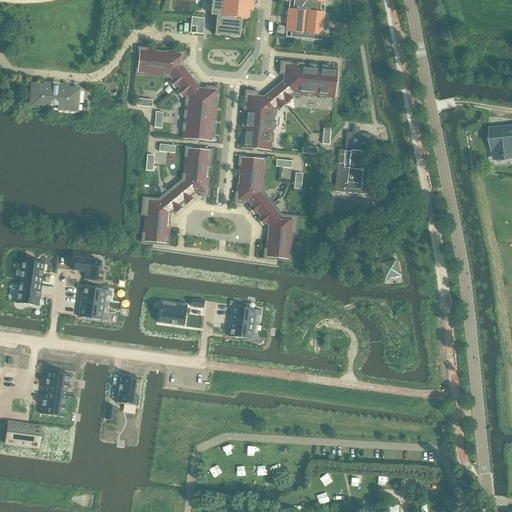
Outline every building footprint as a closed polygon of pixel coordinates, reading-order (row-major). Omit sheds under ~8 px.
[(239,38),(241,19),(247,20),(248,10),(247,10),(247,0),(217,0),(214,36),(224,37),(229,37),(239,38)] [(317,34),(321,35),(322,28),(324,28),(325,22),(322,21),(323,13),(319,13),(320,3),(324,3),(324,0),(290,0),(293,0),(292,10),(291,10),(288,10),(287,18),(285,18),(284,24),(287,24),(286,31),(290,32),(289,38),(316,40),(317,34)] [(202,35),(203,25),(204,19),(191,18),(190,33),(202,35)] [(147,49),(138,48),(135,76),(145,76),(145,75),(163,76),(162,78),(171,79),(185,97),(184,106),(186,106),(186,112),(184,112),(183,119),(185,119),(184,125),(182,125),(182,132),(184,132),(183,139),(211,142),(212,135),(214,135),(215,128),(213,128),(213,122),(215,122),(216,115),(214,115),(214,109),(216,109),(217,102),(215,102),(216,95),(218,95),(218,88),(206,87),(206,89),(200,89),(181,66),(182,61),(184,61),(185,53),(174,52),(174,54),(147,51),(147,49)] [(291,64),(280,62),(279,75),(283,75),(283,81),(263,97),(257,97),(257,93),(245,91),(244,103),(246,103),(245,107),(243,107),(243,114),(244,115),(244,120),(242,120),(241,127),(243,127),(243,133),(241,133),(240,140),(242,140),(241,148),(269,151),(270,143),(272,143),(273,136),(271,136),(271,130),(273,130),(274,123),(272,123),(273,117),(275,118),(276,108),(291,96),(300,97),(300,95),(306,95),(306,97),(313,98),(313,96),(318,97),(318,99),(326,99),(326,97),(334,98),(336,70),(329,69),(329,67),(321,66),(321,68),(316,68),(316,66),(309,65),(309,67),(303,67),(303,65),(296,64),(296,66),(291,65),(291,64)] [(48,109),(50,86),(32,84),(29,107),(48,109)] [(50,86),(48,109),(77,112),(79,89),(59,87),(59,84),(52,84),(52,86),(50,86)] [(152,101),(136,99),(136,106),(151,108),(152,101)] [(162,113),(155,113),(154,128),(161,129),(162,113)] [(331,130),(324,129),(322,145),(329,145),(331,130)] [(492,143),(489,144),(491,168),(511,165),(511,129),(491,132),(492,143)] [(371,135),(347,133),(345,151),(339,150),(335,192),(365,195),(371,135)] [(175,147),(159,145),(158,152),(174,154),(175,147)] [(318,148),(302,147),(301,154),(317,156),(318,148)] [(197,149),(185,148),(184,157),(186,158),(184,175),(182,175),(182,180),(158,200),(142,198),(140,216),(145,216),(144,234),(142,234),(141,244),(168,246),(169,237),(167,236),(170,214),(194,194),(199,194),(199,197),(208,197),(209,187),(207,187),(209,160),(211,160),(212,150),(200,149),(200,151),(197,151),(197,149)] [(154,156),(147,155),(145,171),(152,172),(154,156)] [(251,158),(238,157),(237,166),(239,167),(237,194),(235,193),(234,204),(242,204),(242,202),(248,203),(268,227),(266,250),(264,250),(263,259),(290,262),(291,252),(290,252),(291,234),(296,235),(298,217),(282,216),(281,214),(280,214),(264,194),(265,194),(263,192),(263,187),(261,187),(263,169),(265,169),(266,159),(254,158),(253,160),(251,160),(251,158)] [(292,162),(276,160),(275,167),(291,169),(292,162)] [(302,174),(295,174),(293,189),(300,190),(302,174)] [(327,200),(326,211),(346,212),(347,202),(327,200)] [(74,258),(72,272),(84,273),(83,280),(97,282),(100,261),(74,258)] [(22,262),(19,282),(41,285),(44,265),(44,264),(22,261),(21,262),(22,262)] [(397,261),(381,265),(385,281),(401,277),(397,261)] [(16,303),(16,304),(39,307),(39,306),(38,306),(41,285),(19,282),(16,303)] [(82,288),(80,303),(104,306),(106,296),(111,297),(112,292),(82,288)] [(192,301),(191,309),(204,310),(205,303),(192,301)] [(80,303),(77,318),(107,322),(108,317),(103,316),(104,306),(80,303)] [(160,308),(158,324),(183,327),(186,306),(177,305),(176,311),(160,308)] [(231,308),(229,322),(253,326),(255,316),(260,316),(260,311),(231,308)] [(229,322),(227,337),(256,341),(257,336),(252,336),(253,326),(229,322)] [(46,373),(44,394),(66,397),(69,376),(69,375),(46,372),(46,373)] [(119,378),(116,404),(137,407),(138,406),(133,405),(136,381),(141,382),(141,381),(119,378)] [(40,414),(40,415),(63,418),(63,417),(66,397),(44,394),(41,414),(40,414)] [(108,407),(106,420),(113,421),(115,408),(108,407)] [(8,424),(5,443),(37,447),(40,428),(8,424)]
